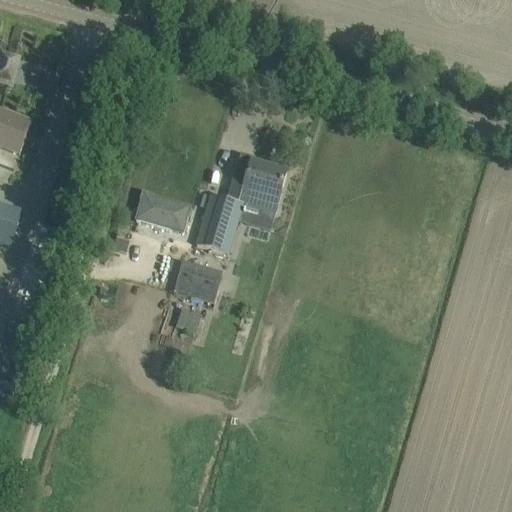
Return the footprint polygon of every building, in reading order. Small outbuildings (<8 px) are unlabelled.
[(31,124),(0,112),(0,149),(19,157),(31,124)] [(251,166),(246,184),(234,180),(227,203),(243,208),(242,211),(259,216),(260,215),(274,219),(286,176),(251,166)] [(211,199),(196,249),(229,258),(242,211),(243,208),(227,203),(211,199)] [(182,266),(173,297),(213,308),(222,277),(182,266)] [(202,316),(183,310),(177,328),(197,335),(202,316)] [(0,318),(0,355),(9,321),(0,318)] [(179,368),(181,362),(181,360),(180,358),(178,356),(172,354),(169,365),(179,368)]
